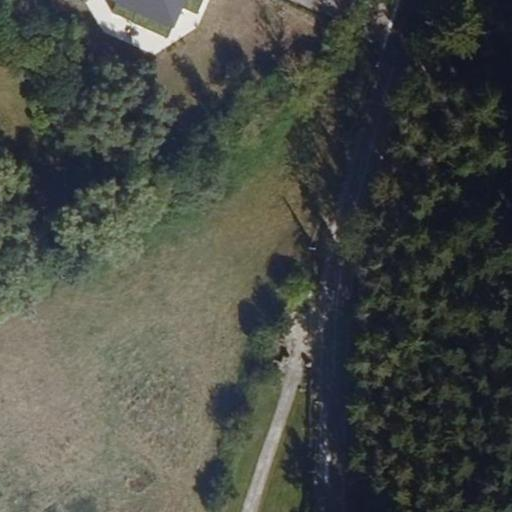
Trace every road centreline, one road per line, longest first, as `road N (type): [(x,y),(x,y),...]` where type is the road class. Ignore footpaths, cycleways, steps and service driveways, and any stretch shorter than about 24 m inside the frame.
road 1 (residential): [(325,511),(337,283),(410,24)]
road 2 (track): [(337,283),(260,511)]
